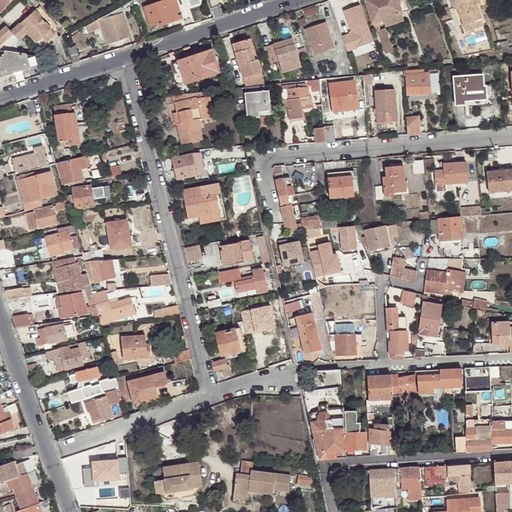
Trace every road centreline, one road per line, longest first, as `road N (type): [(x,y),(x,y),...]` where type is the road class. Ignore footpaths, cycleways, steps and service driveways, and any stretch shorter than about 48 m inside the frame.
road 1 (residential): [(128,55),(212,396)]
road 2 (residential): [(269,210),(260,157),(511,136)]
road 3 (residential): [(212,396),(296,365),(511,358)]
road 4 (residential): [(330,511),(321,468),(511,458)]
road 5 (unclassified): [(128,55),(296,0)]
road 6 (residential): [(49,454),(212,396)]
road 7 (unclassified): [(49,454),(0,302)]
road 8 (unclassified): [(0,98),(128,55)]
